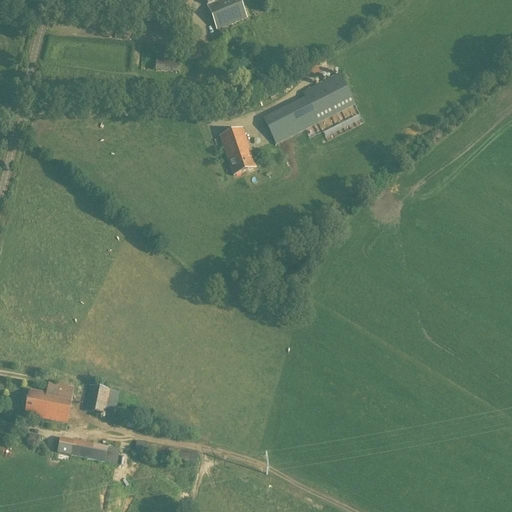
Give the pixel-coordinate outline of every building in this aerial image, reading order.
[(186,11),(187,0),(156,0),(156,10),(186,11)] [(204,0),(217,31),(246,19),(238,0),(204,0)] [(188,60),(201,59),(198,39),(195,39),(193,25),(182,26),(184,41),(185,41),(188,60)] [(157,55),(156,72),(179,74),(181,57),(157,55)] [(355,106),(352,98),(339,74),(301,93),(304,99),(262,119),(276,146),(314,127),(309,116),(312,114),(318,125),(355,106)] [(233,177),(256,169),(242,129),(219,137),(233,177)] [(67,425),(72,400),(74,388),(49,383),(46,394),(30,391),(25,417),(67,425)] [(114,418),(118,392),(89,387),(84,412),(114,418)] [(38,449),(40,437),(29,435),(27,447),(38,449)] [(117,466),(119,451),(107,449),(60,440),(57,454),(117,466)] [(196,467),(198,453),(137,441),(134,455),(196,467)]
